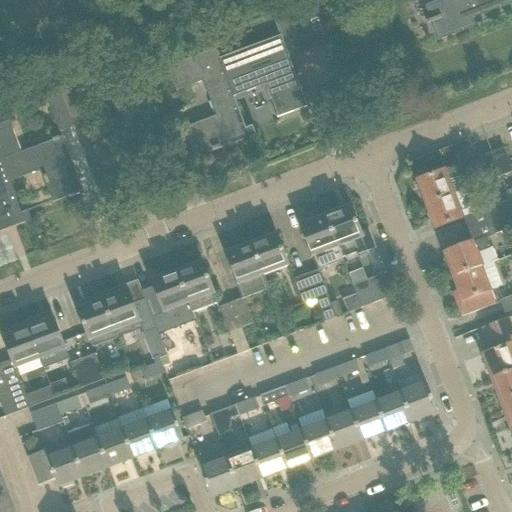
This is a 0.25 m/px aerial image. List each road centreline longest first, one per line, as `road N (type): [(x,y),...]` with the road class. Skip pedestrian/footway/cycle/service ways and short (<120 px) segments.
road 1 (residential): [(0,301),(367,163)]
road 2 (residential): [(471,441),(367,163)]
road 3 (residential): [(294,511),(471,441)]
road 4 (residential): [(367,163),(511,109)]
road 5 (residential): [(109,511),(106,504),(187,474),(203,511)]
